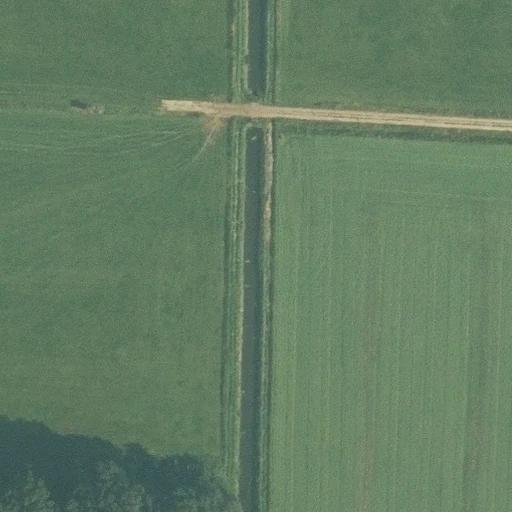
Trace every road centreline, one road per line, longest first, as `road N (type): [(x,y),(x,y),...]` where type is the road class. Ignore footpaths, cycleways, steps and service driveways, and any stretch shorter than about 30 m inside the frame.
road 1 (unclassified): [(165,105),(157,382),(120,511)]
road 2 (track): [(511,126),(165,105)]
road 3 (unclassified): [(0,97),(165,105)]
